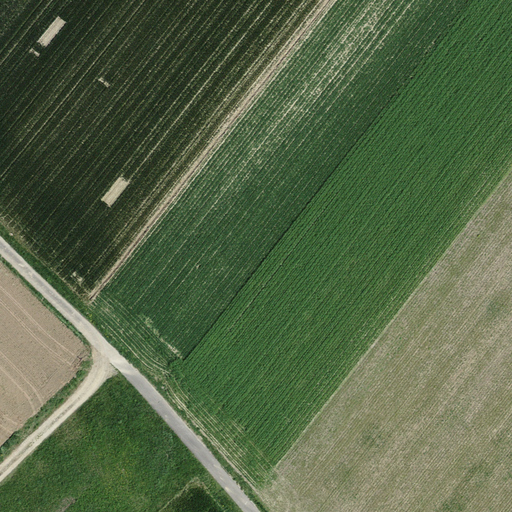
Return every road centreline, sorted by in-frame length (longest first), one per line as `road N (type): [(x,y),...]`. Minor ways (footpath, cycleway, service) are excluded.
road 1 (track): [(0,248),(112,359),(245,511)]
road 2 (track): [(0,470),(112,359)]
